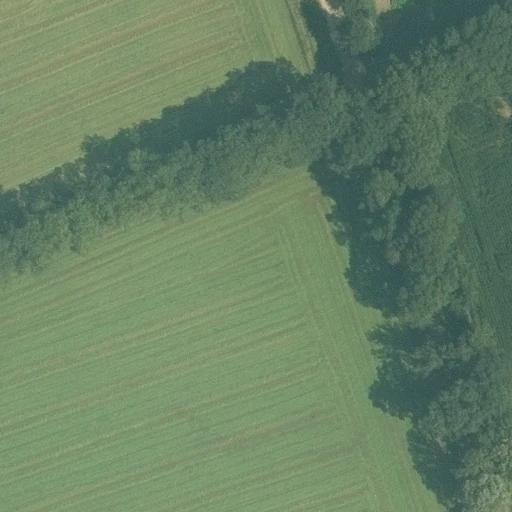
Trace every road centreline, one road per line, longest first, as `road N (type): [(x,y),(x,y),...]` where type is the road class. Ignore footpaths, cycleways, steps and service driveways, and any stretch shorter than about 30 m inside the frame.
road 1 (unclassified): [(0,248),(511,30)]
road 2 (track): [(332,0),(504,511)]
